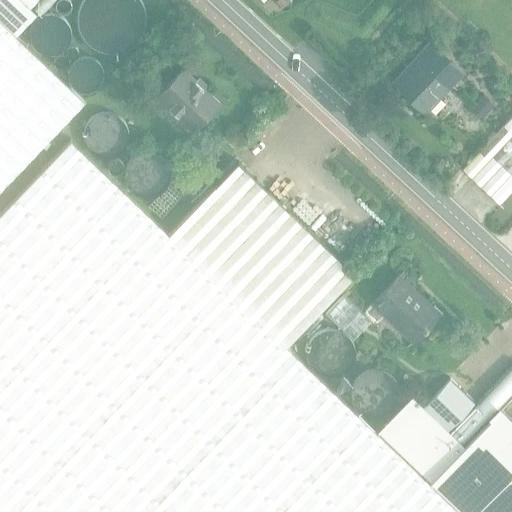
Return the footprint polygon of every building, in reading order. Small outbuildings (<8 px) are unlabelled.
[(23,0),(0,0),(0,189),(84,101),(15,35),(36,12),(30,7),(23,0)] [(143,21),(143,20),(142,14),(140,8),(138,4),(134,0),(90,0),(88,4),(85,8),(84,14),(83,20),(84,26),(85,32),(88,37),(91,41),(96,45),(102,48),(111,50),(117,50),(123,48),(129,46),(133,42),(137,37),(140,32),(142,27),(143,21)] [(70,35),(69,29),(66,23),(60,20),(55,18),(49,19),(43,22),(39,27),(37,34),(38,39),(41,45),(45,49),(52,51),(59,51),(64,48),(67,45),(69,42),(70,35)] [(419,57),(397,82),(425,107),(460,69),(427,40),(415,53),(419,57)] [(183,70),(158,97),(182,120),(187,114),(198,125),(219,104),(183,70)] [(479,95),(469,107),(481,118),(492,106),(479,95)] [(511,189),(511,116),(462,169),(472,178),(499,204),(511,189)] [(0,511),(460,511),(375,433),(284,344),(170,231),(65,132),(12,189),(0,201),(0,511)] [(239,159),(170,231),(284,344),(355,269),(239,159)] [(396,278),(373,302),(414,342),(442,313),(427,300),(423,304),(396,278)] [(324,312),(342,329),(359,310),(341,293),(324,312)] [(449,377),(423,406),(447,429),(474,401),(475,399),(450,376),(449,377)] [(412,395),(375,433),(460,511),(511,511),(511,415),(499,403),(497,406),(488,415),(490,416),(463,444),(447,429),(423,406),(412,395)]
